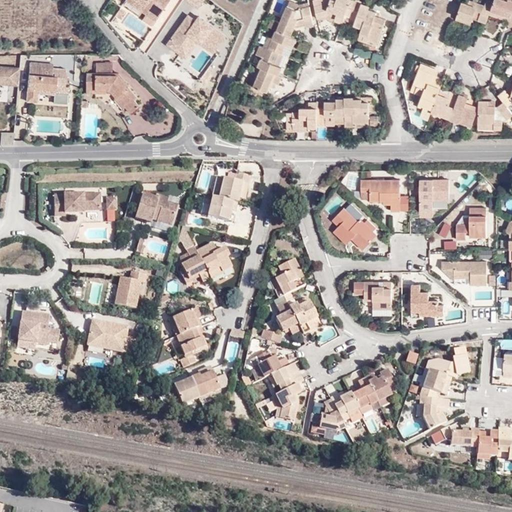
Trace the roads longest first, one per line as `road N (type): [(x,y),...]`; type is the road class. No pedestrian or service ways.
road 1 (residential): [(274,151),(242,315),(226,317)]
road 2 (tertiary): [(187,143),(19,153)]
road 3 (residential): [(195,127),(92,7)]
road 4 (residential): [(356,329),(310,354),(323,379),(361,363),(377,339)]
